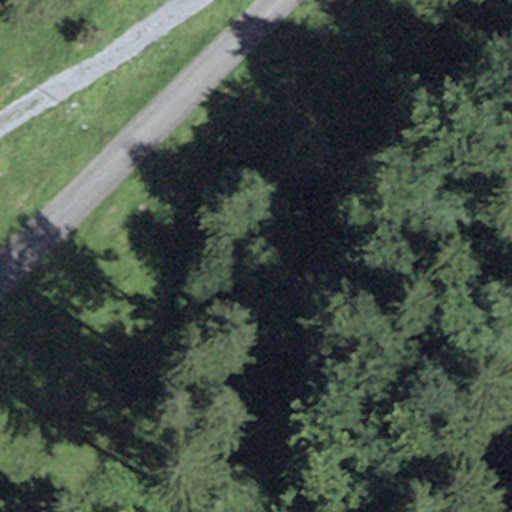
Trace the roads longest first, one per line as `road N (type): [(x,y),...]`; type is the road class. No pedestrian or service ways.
road 1 (track): [(61,511),(209,230),(383,0)]
road 2 (unclassified): [(0,280),(291,0)]
road 3 (track): [(197,0),(0,127)]
